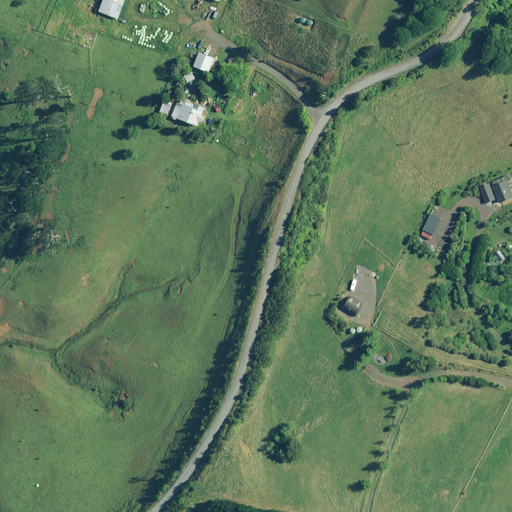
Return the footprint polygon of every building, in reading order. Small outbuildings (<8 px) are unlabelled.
[(114,0),(103,0),(100,11),(110,14),(114,0)] [(215,57),(199,52),(194,66),(210,71),(215,57)] [(195,77),(192,72),(185,76),(188,81),(195,77)] [(168,114),(173,102),(165,99),(160,111),(168,114)] [(203,114),(205,107),(200,105),(199,109),(195,108),(196,104),(188,101),(187,104),(183,102),(182,107),(177,105),(173,116),(175,116),(174,118),(177,119),(178,118),(199,125),(200,121),(203,122),(205,115),(203,114)] [(511,197),(511,192),(511,189),(511,188),(511,182),(509,175),(505,176),(497,179),(491,182),(499,203),(511,197)] [(495,199),(489,183),(479,187),(486,203),(495,199)] [(441,218),(430,213),(423,230),(433,235),(441,218)] [(363,304),(350,296),(343,307),(356,315),(363,304)]
